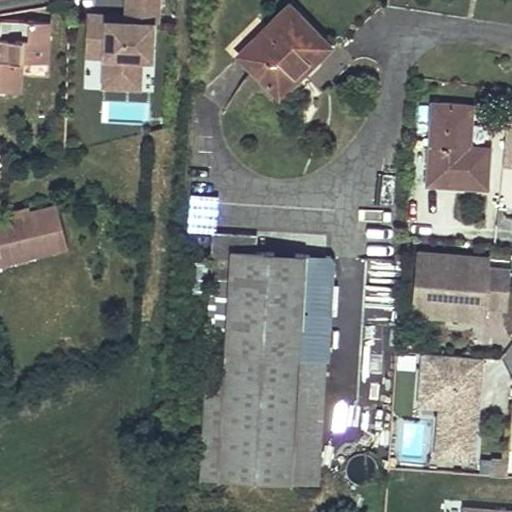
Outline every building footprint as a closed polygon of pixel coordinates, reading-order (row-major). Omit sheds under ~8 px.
[(153,43),(154,21),(158,22),(159,0),(129,0),(129,19),(110,18),(110,13),(88,12),(87,52),(107,53),(106,73),(141,74),(142,55),(142,42),(153,43)] [(330,45),(290,5),(239,55),(280,96),(330,45)] [(45,61),(49,19),(1,15),(0,25),(0,87),(19,89),(21,59),(45,61)] [(152,55),(153,43),(142,42),(142,55),(152,55)] [(141,84),(141,74),(106,73),(106,83),(141,84)] [(470,106),(433,103),(428,184),(488,188),(490,148),(468,146),(470,106)] [(370,208),(384,207),(382,177),(368,178),(370,208)] [(0,258),(70,242),(59,199),(31,206),(19,209),(1,214),(0,208),(0,258)] [(18,203),(19,209),(31,206),(29,200),(18,203)] [(258,235),(213,232),(213,222),(189,220),(187,250),(212,251),(199,476),(293,481),(300,356),(324,358),(331,256),(257,252),(258,241),(258,235)] [(417,251),(411,313),(441,316),(442,309),(457,311),(458,298),(463,298),(463,305),(483,307),(504,309),(507,269),(486,268),(487,258),(417,251)] [(482,319),(483,307),(463,305),(463,298),(458,298),(457,311),(442,309),(441,316),(482,319)] [(476,395),(479,357),(421,352),(417,403),(438,405),(433,454),(470,458),(475,406),(469,405),(470,394),(476,395)] [(318,483),(324,358),(300,356),(293,481),(318,483)] [(504,474),(505,458),(488,457),(487,474),(504,474)]
